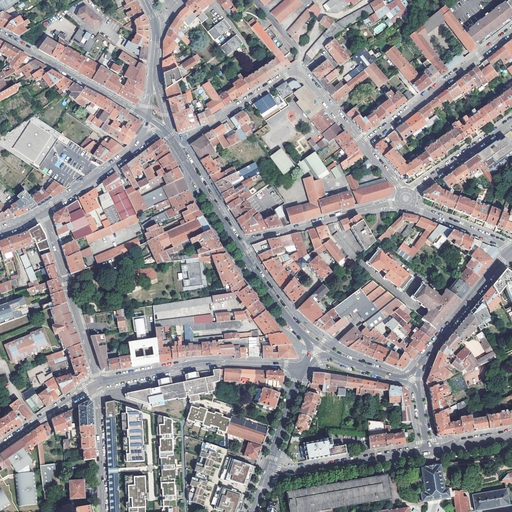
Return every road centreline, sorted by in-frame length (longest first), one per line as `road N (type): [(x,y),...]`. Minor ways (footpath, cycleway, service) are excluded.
road 1 (residential): [(176,146),(292,71),(301,71),(363,146)]
road 2 (secondary): [(96,382),(203,362),(305,366)]
road 3 (residential): [(511,30),(363,146)]
road 4 (residential): [(44,211),(96,382)]
road 5 (residential): [(237,244),(405,198)]
road 6 (secondary): [(147,117),(0,34)]
road 7 (secondary): [(511,250),(417,367)]
road 8 (residential): [(295,474),(427,451)]
road 9 (residential): [(405,198),(511,121)]
road 10 (residential): [(96,382),(103,511)]
road 11 (secondary): [(141,141),(44,211)]
